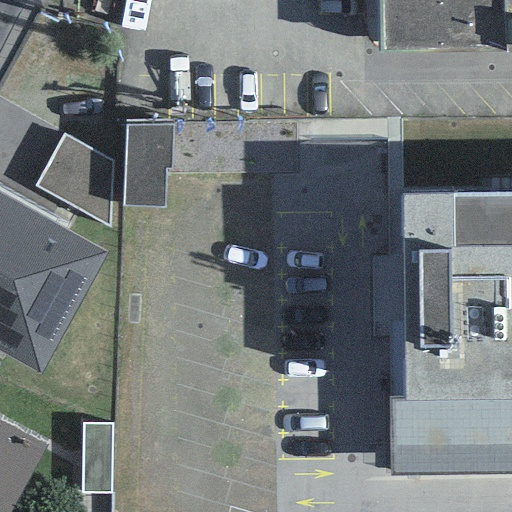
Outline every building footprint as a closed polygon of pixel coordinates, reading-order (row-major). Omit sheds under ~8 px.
[(511,0),(378,0),(379,47),(511,45),(511,0)] [(173,119),(125,117),(122,199),(163,201),(164,162),(171,162),(173,119)] [(112,156),(66,131),(36,181),(110,226),(112,156)] [(511,175),(400,176),(401,382),(511,381),(511,175)] [(105,239),(0,182),(0,336),(41,359),(105,239)] [(0,511),(8,511),(48,437),(0,412),(0,511)] [(111,421),(82,421),(81,489),(110,490),(111,421)]
